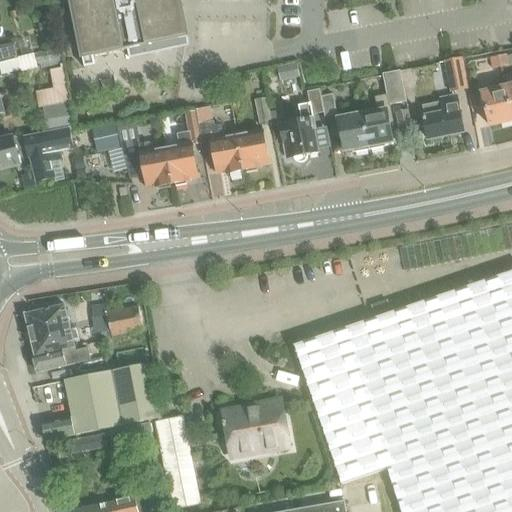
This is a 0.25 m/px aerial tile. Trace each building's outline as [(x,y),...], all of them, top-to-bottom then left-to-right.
[(79,0),(88,42),(79,44),(84,68),(95,66),(94,58),(127,51),(129,59),(189,47),(179,0),(228,0),(271,1),(270,0),(79,0)] [(49,33),(47,24),(39,26),(41,35),(49,33)] [(18,41),(21,55),(33,52),(29,38),(18,41)] [(0,63),(18,59),(14,45),(0,48),(0,63)] [(60,50),(34,55),(36,64),(40,64),(41,69),(62,66),(60,50)] [(506,56),(497,57),(500,68),(508,66),(506,56)] [(491,70),(500,68),(497,57),(489,59),(491,70)] [(450,94),(468,91),(461,59),(444,62),(450,94)] [(53,88),(36,91),(39,110),(44,109),(69,103),(63,72),(51,74),(53,88)] [(378,109),(406,103),(400,73),(383,76),(386,92),(375,94),(378,109)] [(511,75),(502,78),(505,88),(511,117),(511,75)] [(490,128),(511,121),(511,117),(505,88),(481,94),(490,128)] [(307,161),(308,156),(317,155),(312,131),(315,131),(312,115),(323,113),(321,98),(319,91),(307,94),(309,105),(298,108),(300,121),(283,124),(281,111),(272,113),(274,126),(280,125),(286,160),(293,159),(295,163),(299,165),(304,164),(307,161)] [(332,96),(321,98),(323,113),(324,118),(336,116),(332,96)] [(422,108),(424,118),(423,119),(428,141),(463,134),(456,98),(441,101),(442,104),(422,108)] [(259,126),(269,125),(264,99),(255,101),(259,126)] [(69,103),(44,109),(49,134),(69,130),(69,131),(74,130),(69,103)] [(212,108),(196,111),(200,135),(210,133),(217,173),(225,171),(226,175),(229,175),(229,178),(242,175),(241,173),(243,172),(237,137),(223,139),(221,132),(216,133),(212,108)] [(179,147),(166,150),(173,185),(176,185),(176,188),(186,186),(186,183),(189,183),(188,178),(197,177),(192,146),(202,144),(200,135),(196,111),(195,111),(195,112),(185,114),(188,133),(177,135),(179,147)] [(388,111),(362,116),(369,152),(385,149),(384,145),(392,143),(388,124),(390,123),(388,111)] [(400,137),(413,135),(408,111),(395,113),(400,137)] [(352,155),(369,152),(362,116),(335,121),(338,133),(339,133),(343,152),(351,151),(352,155)] [(111,124),(101,126),(106,152),(121,149),(117,129),(111,124)] [(49,134),(24,140),(26,150),(28,160),(32,159),(37,182),(53,179),(50,163),(60,161),(63,161),(61,153),(73,151),(69,131),(69,130),(49,134)] [(263,132),(237,137),(243,172),(246,172),(247,175),(257,173),(257,170),(260,170),(259,165),(269,164),(263,132)] [(15,152),(26,150),(24,140),(18,141),(15,138),(0,141),(0,168),(1,171),(18,167),(15,152)] [(124,149),(130,180),(145,178),(147,185),(155,184),(156,189),(159,188),(160,191),(171,189),(171,186),(173,185),(166,150),(153,152),(151,147),(149,144),(124,149)] [(74,159),(78,182),(87,181),(83,158),(74,159)] [(34,174),(21,177),(24,190),(37,188),(34,174)] [(342,487),(388,472),(358,353),(511,300),(511,274),(295,348),(342,487)] [(511,511),(511,300),(358,353),(388,472),(401,511),(511,511)] [(106,304),(91,308),(93,319),(109,316),(109,314),(106,304)] [(25,316),(35,357),(35,358),(74,349),(64,307),(25,316)] [(113,336),(142,330),(138,308),(109,314),(109,316),(113,336)] [(75,351),(74,349),(35,358),(35,357),(34,358),(37,373),(91,361),(88,348),(75,351)] [(64,384),(67,397),(71,419),(42,425),(46,442),(159,420),(149,367),(64,384)] [(230,455),(249,451),(250,456),(288,449),(280,408),(249,413),(248,408),(222,413),(224,424),(222,424),(223,429),(225,428),(230,455)] [(173,511),(199,505),(182,419),(156,424),(173,511)] [(150,424),(111,432),(114,448),(139,442),(143,455),(157,452),(150,424)] [(105,435),(66,442),(68,456),(108,449),(105,435)] [(73,511),(157,511),(153,495),(136,499),(135,497),(73,511)]
